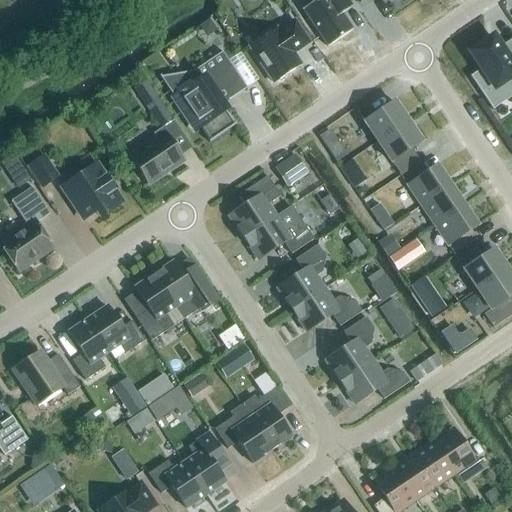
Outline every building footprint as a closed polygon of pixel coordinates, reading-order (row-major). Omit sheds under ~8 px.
[(341,15),(352,8),(346,0),(312,0),(314,2),(302,11),(327,48),(352,31),(341,15)] [(216,31),(209,20),(198,27),(205,38),(216,31)] [(276,29),(249,47),(273,84),(300,66),(292,54),(308,43),(294,22),(278,33),(276,29)] [(472,76),(469,77),(492,111),(495,109),(493,108),(511,95),(511,39),(499,48),(492,38),(470,53),(481,70),(482,71),(473,77),(472,76)] [(159,77),(187,119),(188,118),(187,117),(191,114),(210,142),(208,143),(209,144),(236,126),(236,125),(234,125),(216,97),(222,93),(228,102),(245,90),(246,92),(247,91),(221,51),(220,52),(226,62),(199,80),(194,73),(162,78),(160,76),(159,77)] [(146,106),(162,130),(173,122),(158,98),(146,106)] [(377,143),(407,123),(393,103),(373,116),(367,106),(357,113),(377,143)] [(407,123),(377,143),(400,177),(420,163),(411,150),(421,144),(407,123)] [(328,152),(339,144),(329,130),(318,138),(328,152)] [(148,185),(183,162),(164,135),(130,158),(148,185)] [(307,176),(294,156),(273,169),(286,189),(307,176)] [(58,177),(44,158),(28,169),(41,189),(58,177)] [(352,160),(339,169),(344,176),(357,168),(352,160)] [(96,166),(63,189),(84,220),(96,212),(100,218),(106,214),(121,204),(113,192),(116,190),(107,176),(104,179),(96,166)] [(406,186),(421,208),(450,188),(436,167),(406,186)] [(24,171),(11,180),(17,190),(30,181),(24,171)] [(229,218),(243,240),(276,218),(268,206),(280,198),(267,178),(238,197),(244,207),(229,218)] [(463,207),(450,188),(421,208),(434,227),(463,207)] [(52,250),(35,224),(37,222),(38,223),(50,215),(32,189),(11,203),(27,228),(0,245),(0,246),(18,273),(52,250)] [(377,223),(387,216),(379,204),(369,212),(377,223)] [(434,227),(447,247),(477,227),(463,207),(434,227)] [(291,208),(276,218),(243,240),(258,261),(284,244),(291,256),(314,241),(305,229),(291,208)] [(389,235),(377,244),(387,257),(399,248),(389,235)] [(292,312),(324,290),(316,278),(322,274),(325,258),(317,247),(295,262),(303,273),(277,290),(292,312)] [(506,271),(492,250),(482,257),(476,247),(456,260),(477,291),(506,271)] [(399,251),(388,258),(397,272),(408,264),(399,251)] [(173,263),(154,277),(174,307),(184,321),(202,308),(204,312),(219,302),(201,276),(195,268),(185,275),(190,283),(188,285),(176,268),(173,263)] [(511,301),(510,298),(511,296),(511,279),(506,271),(477,291),(490,311),(483,316),(492,329),(511,315),(511,301)] [(385,276),(377,281),(389,298),(397,293),(385,276)] [(135,320),(147,337),(151,343),(173,328),(165,316),(175,309),(154,277),(134,290),(149,311),(135,320)] [(431,318),(445,308),(431,286),(416,296),(431,318)] [(324,290),(292,312),(306,334),(332,317),(339,328),(362,313),(354,301),(339,298),(332,302),(324,290)] [(393,300),(380,309),(389,322),(402,313),(393,300)] [(87,321),(98,337),(109,353),(119,346),(125,355),(145,342),(132,322),(121,329),(107,308),(87,321)] [(370,346),(373,330),(366,319),(343,334),(351,345),(325,362),(340,384),(372,362),(364,350),(370,346)] [(68,334),(70,337),(82,356),(72,363),(85,382),(105,369),(99,360),(109,353),(98,337),(87,321),(68,334)] [(232,325),(215,335),(224,349),(240,339),(232,325)] [(475,341),(468,331),(460,337),(467,346),(475,341)] [(242,347),(231,354),(240,367),(251,360),(242,347)] [(13,371),(37,407),(63,390),(67,397),(80,388),(58,356),(47,363),(40,353),(13,371)] [(412,368),(416,375),(437,363),(433,356),(412,368)] [(381,375),(372,362),(340,384),(355,406),(377,391),(384,401),(409,384),(402,373),(387,370),(381,375)] [(149,384),(159,399),(173,390),(163,375),(149,384)] [(192,380),(183,387),(190,397),(199,391),(192,380)] [(178,387),(165,396),(174,410),(187,401),(178,387)] [(251,400),(241,407),(272,452),(291,439),(277,417),(290,408),(277,389),(264,398),(254,404),(251,400)] [(136,393),(120,403),(130,418),(145,408),(136,393)] [(234,418),(214,431),(227,451),(238,444),(252,465),(272,452),(241,407),(231,414),(234,418)] [(146,428),(154,422),(145,410),(138,415),(146,428)] [(86,425),(91,432),(105,422),(100,415),(86,425)] [(185,423),(193,435),(205,427),(196,415),(185,423)] [(0,425),(0,451),(4,457),(27,441),(12,418),(0,425)] [(432,443),(455,477),(475,463),(452,430),(432,443)] [(115,436),(99,432),(95,451),(111,455),(115,436)] [(194,458),(184,464),(205,497),(225,483),(218,473),(228,466),(221,455),(208,435),(188,449),(194,458)] [(455,477),(432,443),(413,456),(435,490),(455,477)] [(435,490),(413,456),(393,469),(416,503),(435,490)] [(205,497),(184,464),(174,471),(168,462),(148,476),(161,495),(171,488),(186,510),(205,497)] [(125,482),(138,473),(132,465),(120,473),(125,482)] [(40,503),(63,488),(49,467),(26,481),(40,503)] [(401,511),(416,503),(393,469),(373,483),(385,499),(373,507),(376,511),(401,511)] [(146,511),(154,507),(140,486),(127,495),(126,493),(99,511),(146,511)] [(501,502),(493,489),(483,496),(491,508),(501,502)] [(350,511),(345,505),(344,506),(342,502),(330,510),(329,511),(350,511)]
